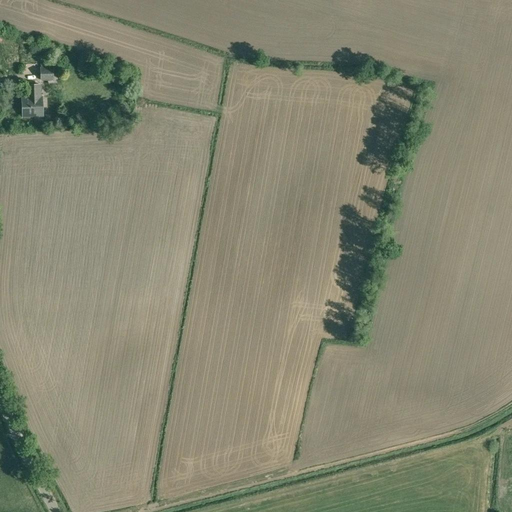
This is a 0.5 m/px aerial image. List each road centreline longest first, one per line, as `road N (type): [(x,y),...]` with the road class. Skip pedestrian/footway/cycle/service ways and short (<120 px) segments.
road 1 (track): [(140,511),(445,437),(511,406)]
road 2 (unclassified): [(55,511),(0,389)]
